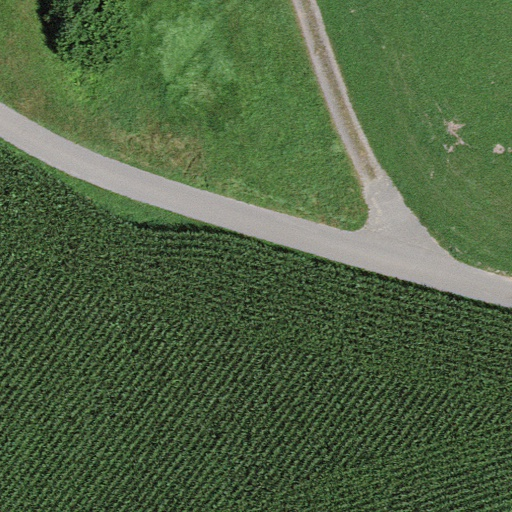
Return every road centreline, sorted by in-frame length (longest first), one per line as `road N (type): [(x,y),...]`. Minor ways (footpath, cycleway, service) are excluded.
road 1 (track): [(0,116),(243,228),(407,279)]
road 2 (track): [(407,279),(302,0)]
